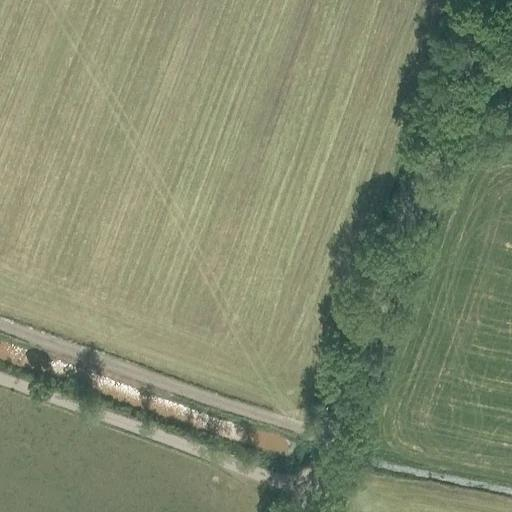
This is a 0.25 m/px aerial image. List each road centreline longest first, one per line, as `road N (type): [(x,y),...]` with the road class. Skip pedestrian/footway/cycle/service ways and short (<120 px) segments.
road 1 (unclassified): [(306,511),(485,0)]
road 2 (track): [(331,441),(0,321)]
road 3 (track): [(313,494),(0,380)]
